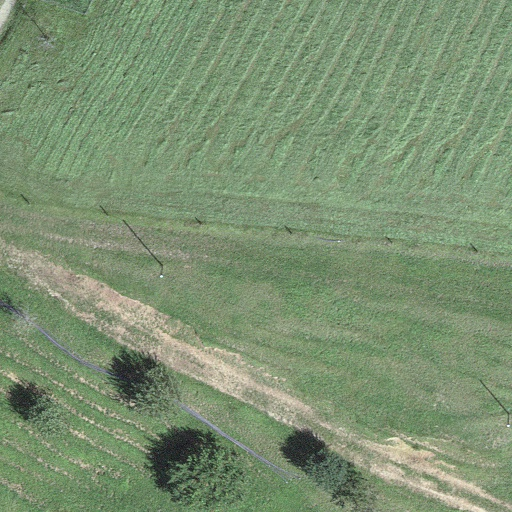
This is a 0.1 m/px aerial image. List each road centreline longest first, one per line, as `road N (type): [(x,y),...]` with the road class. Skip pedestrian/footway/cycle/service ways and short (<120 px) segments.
road 1 (track): [(0,248),(187,352),(511,511)]
road 2 (track): [(0,212),(511,266)]
